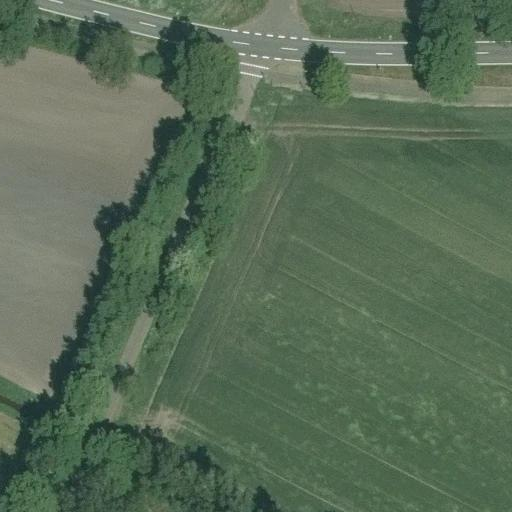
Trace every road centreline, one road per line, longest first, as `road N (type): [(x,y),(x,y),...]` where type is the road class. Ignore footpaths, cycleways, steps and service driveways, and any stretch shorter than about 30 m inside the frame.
road 1 (residential): [(55,511),(257,34)]
road 2 (secondary): [(257,34),(303,48),(511,57)]
road 3 (secondary): [(106,0),(257,34)]
